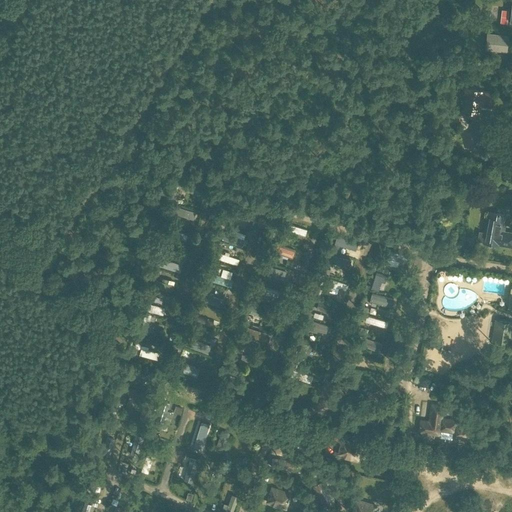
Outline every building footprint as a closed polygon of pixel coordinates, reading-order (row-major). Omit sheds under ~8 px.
[(501,9),(499,22),(507,23),(507,24),(511,24),(511,0),(509,0),(509,10),(501,9)] [(487,34),(485,49),(505,51),(507,36),(487,34)] [(462,100),(461,102),(463,102),(461,112),(479,114),(480,105),(492,107),(493,92),(465,89),(463,100),(462,100)] [(174,182),(179,185),(184,176),(179,173),(174,182)] [(184,178),(180,189),(203,197),(207,187),(184,178)] [(493,191),(501,196),(507,187),(499,182),(493,191)] [(176,206),(174,213),(194,220),(196,213),(176,206)] [(237,206),(234,213),(239,215),(252,219),(253,220),(256,212),(237,206)] [(488,214),(483,244),(511,248),(511,234),(501,233),(504,217),(488,214)] [(167,224),(166,230),(182,234),(183,228),(167,224)] [(292,225),(290,231),(305,236),(307,230),(292,225)] [(225,233),(223,240),(242,247),(245,240),(244,240),(228,234),(225,233)] [(442,243),(441,250),(450,252),(452,246),(442,243)] [(276,244),(273,251),(292,258),(294,250),(276,244)] [(390,251),(386,263),(398,267),(399,262),(406,264),(408,256),(390,251)] [(220,253),(218,259),(237,266),(239,260),(220,253)] [(332,255),(330,261),(349,267),(351,261),(332,255)] [(163,259),(161,266),(178,271),(180,265),(163,259)] [(266,265),(264,273),(284,279),(287,271),(266,265)] [(376,273),(372,288),(379,290),(384,275),(376,273)] [(214,274),(211,281),(232,288),(234,281),(231,280),(221,277),(214,274)] [(155,280),(153,286),(172,292),(174,286),(167,284),(169,280),(163,278),(162,282),(155,280)] [(329,285),(327,291),(337,294),(339,288),(346,290),(348,284),(331,279),(329,285)] [(263,287),(262,293),(278,298),(280,292),(263,287)] [(372,293),(370,301),(390,306),(392,299),(372,293)] [(205,295),(202,303),(221,308),(223,301),(205,295)] [(320,301),(317,309),(336,316),(339,307),(320,301)] [(144,302),(142,309),(162,315),(164,307),(144,302)] [(253,305),(250,313),(276,322),(279,314),(253,305)] [(195,315),(192,322),(215,330),(217,323),(195,315)] [(367,315),(365,322),(386,328),(388,322),(367,315)] [(494,319),(490,341),(508,343),(511,321),(494,319)] [(308,320),(306,329),(325,335),(328,326),(308,320)] [(252,329),(250,336),(269,342),(271,334),(252,329)] [(361,336),(358,344),(379,351),(382,344),(361,336)] [(188,338),(186,346),(208,354),(211,346),(188,338)] [(299,338),(296,353),(305,355),(309,340),(299,338)] [(237,349),(244,350),(245,342),(238,341),(237,349)] [(142,349),(140,355),(159,360),(160,353),(142,349)] [(351,360),(360,360),(360,351),(351,351),(351,360)] [(242,354),(240,362),(260,366),(262,359),(242,354)] [(177,361),(174,369),(196,377),(199,369),(177,361)] [(138,370),(136,376),(154,382),(156,376),(138,370)] [(298,371),(296,379),(311,384),(313,376),(298,371)] [(430,380),(415,372),(411,380),(426,388),(430,380)] [(231,376),(228,386),(245,391),(247,381),(231,376)] [(118,387),(111,411),(119,414),(126,390),(118,387)] [(157,392),(146,388),(144,393),(155,397),(157,392)] [(162,401),(156,421),(163,423),(169,403),(162,401)] [(419,419),(417,431),(438,434),(439,429),(452,431),(452,436),(466,438),(468,428),(468,426),(454,424),(455,420),(440,418),(442,405),(430,403),(428,420),(419,419)] [(145,404),(139,423),(147,426),(153,407),(145,404)] [(201,422),(194,447),(203,449),(210,425),(201,422)] [(216,447),(215,450),(222,452),(228,435),(221,432),(218,442),(216,447)] [(136,435),(130,454),(138,456),(144,437),(136,435)] [(107,437),(102,455),(110,457),(115,439),(107,437)] [(341,438),(337,452),(355,457),(359,443),(341,438)] [(147,454),(141,471),(148,473),(154,456),(147,454)] [(190,458),(184,481),(192,483),(198,461),(190,458)] [(296,462),(272,458),(270,469),(295,472),(296,462)] [(221,472),(210,468),(206,478),(217,482),(221,472)] [(91,476),(87,492),(93,493),(97,478),(91,476)] [(333,504),(321,482),(312,487),(324,509),(333,504)] [(268,486),(262,503),(284,510),(290,492),(270,485),(268,486)] [(148,492),(144,506),(149,508),(154,494),(148,492)] [(227,509),(225,511),(233,511),(239,497),(232,495),(228,505),(227,509)] [(355,498),(351,511),(370,511),(373,504),(355,498)] [(84,503),(81,511),(89,511),(91,505),(84,503)]
